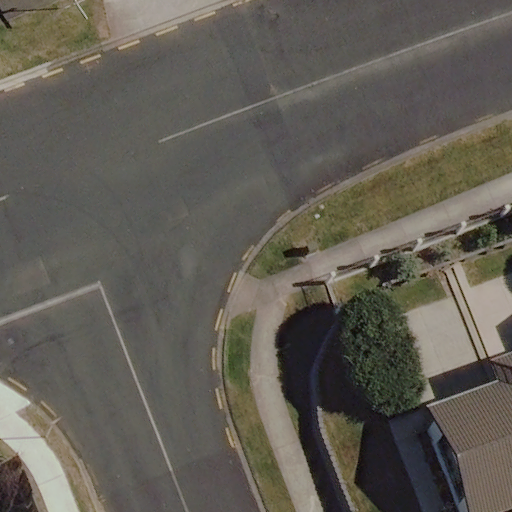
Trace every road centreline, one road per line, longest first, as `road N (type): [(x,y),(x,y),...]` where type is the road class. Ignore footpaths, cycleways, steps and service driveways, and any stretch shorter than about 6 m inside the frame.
road 1 (residential): [(184,511),(58,181)]
road 2 (residential): [(511,15),(211,120)]
road 3 (residential): [(211,120),(58,181)]
road 4 (residential): [(211,120),(160,0)]
